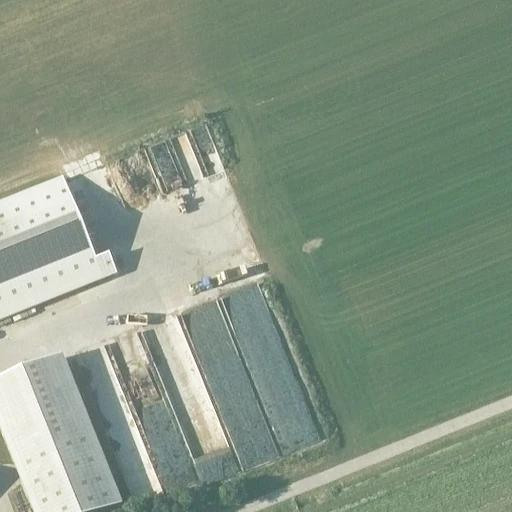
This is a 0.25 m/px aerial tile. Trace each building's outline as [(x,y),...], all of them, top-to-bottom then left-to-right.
[(179,128),(201,191),(211,188),(217,207),(225,204),(196,122),(179,128)] [(153,144),(142,147),(152,178),(163,174),(153,144)] [(104,182),(120,175),(114,162),(98,169),(104,182)] [(0,317),(114,272),(110,262),(96,267),(63,183),(0,208),(0,317)] [(0,382),(0,422),(34,511),(108,511),(123,507),(65,358),(0,382)] [(151,485),(181,475),(149,382),(118,392),(151,485)] [(126,477),(126,489),(140,489),(140,477),(126,477)]
